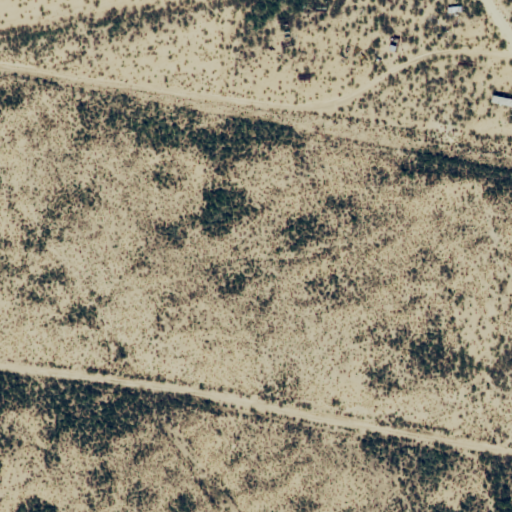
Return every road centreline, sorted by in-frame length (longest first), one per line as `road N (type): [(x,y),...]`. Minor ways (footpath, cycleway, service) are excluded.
road 1 (track): [(0,360),(112,377),(167,406),(246,401),(511,453)]
road 2 (track): [(224,511),(172,446),(167,406)]
